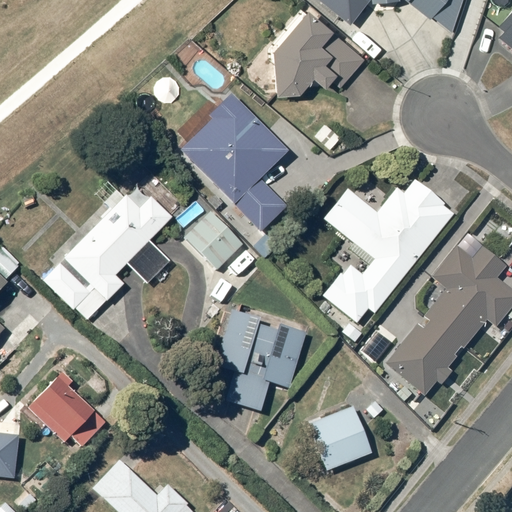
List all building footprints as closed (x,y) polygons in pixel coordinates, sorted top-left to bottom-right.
[(396,1),(396,0),(401,0),(404,3),(405,2),(428,20),(430,17),(449,32),(460,0),(314,0),(347,26),(367,0),(368,0),(369,4),(396,1)] [(511,6),(496,27),(502,32),(497,39),(511,50),(511,57),(511,58),(511,6)] [(294,95),(307,80),(320,90),(328,80),(338,88),(362,61),(304,11),(268,52),(272,97),(294,95)] [(285,153),(228,96),(206,118),(209,121),(178,152),(258,233),(284,208),(257,181),(285,153)] [(338,138),(325,126),(314,138),(328,150),(338,138)] [(442,206),(412,182),(401,196),(395,190),(375,215),(345,191),(321,221),(373,261),(360,277),(348,268),(341,277),(339,275),(321,298),(354,324),(366,310),(372,315),(451,216),(440,207),(442,206)] [(124,196),(40,282),(71,312),(73,310),(85,322),(104,303),(121,286),(112,278),(170,219),(149,198),(138,210),(124,196)] [(240,246),(208,214),(183,239),(215,271),(240,246)] [(504,268),(480,248),(470,261),(455,249),(430,279),(444,291),(421,318),(427,323),(421,330),(415,326),(383,365),(423,397),(435,383),(439,386),(450,373),(446,369),(455,358),(452,356),(459,348),(461,350),(485,321),(493,328),(511,305),(511,293),(495,279),(504,268)] [(256,260),(245,249),(224,270),(235,280),(256,260)] [(0,252),(0,280),(2,282),(16,267),(0,252)] [(256,321),(230,312),(212,367),(231,373),(222,402),(258,413),(267,385),(286,391),(304,335),(276,326),(274,332),(255,326),(256,321)] [(360,335),(347,325),(341,333),(353,343),(360,335)] [(60,374),(26,410),(62,444),(68,438),(79,449),(103,424),(65,388),(70,383),(60,374)] [(410,395),(403,387),(395,395),(403,402),(410,395)] [(374,403),(365,411),(373,419),(381,411),(374,403)] [(368,455),(350,409),(307,425),(325,472),(368,455)] [(0,478),(12,480),(16,437),(0,435),(0,478)] [(185,506),(165,487),(155,498),(117,462),(90,490),(113,511),(188,511),(183,507),(185,506)]
